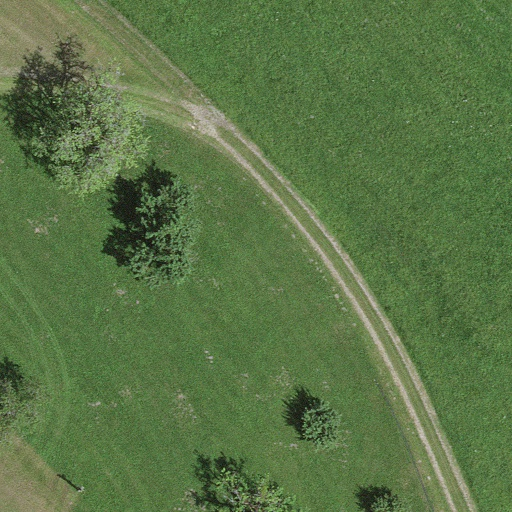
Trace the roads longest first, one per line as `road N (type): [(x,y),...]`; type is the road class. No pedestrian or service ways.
road 1 (track): [(81,0),(219,129),(334,258),(406,386),(459,511)]
road 2 (track): [(0,93),(103,101),(219,129)]
